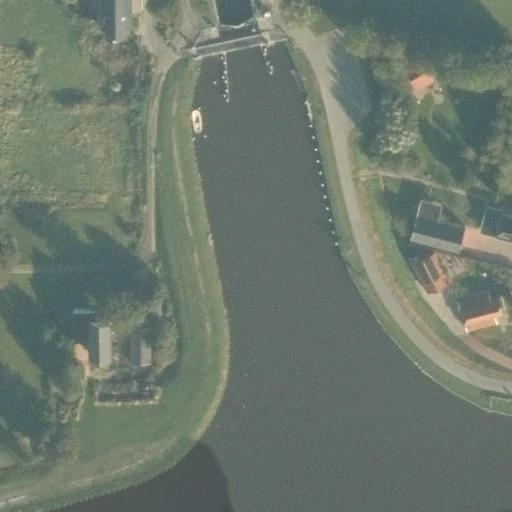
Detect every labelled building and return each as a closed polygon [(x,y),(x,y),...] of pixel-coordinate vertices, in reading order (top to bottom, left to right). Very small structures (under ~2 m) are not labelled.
[(131,26),(131,11),(142,11),(141,0),(101,0),(102,26),(106,26),(106,33),(127,33),(127,26),(131,26)] [(434,79),(417,49),(394,62),(412,92),(434,79)] [(481,229),(511,237),(511,212),(487,206),(481,229)] [(465,225),(439,218),(417,212),(410,238),(459,250),(465,225)] [(427,290),(449,280),(435,251),(413,262),(427,290)] [(489,293),(460,302),(468,329),(497,321),(495,315),(504,312),(500,296),(491,299),(489,293)] [(106,315),(106,306),(74,306),(74,339),(91,339),(91,353),(111,353),(111,315),(106,315)] [(152,360),(151,329),(130,329),(131,361),(152,360)]
